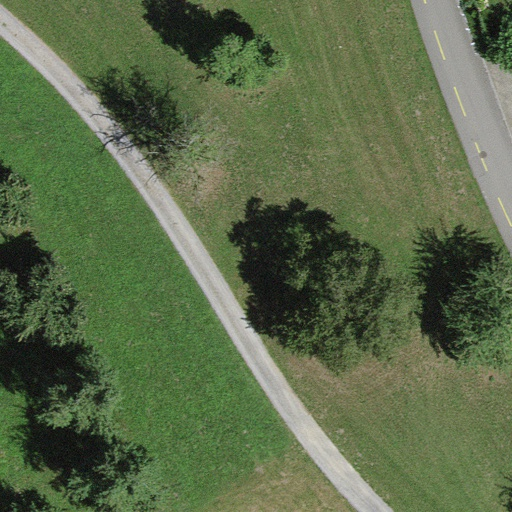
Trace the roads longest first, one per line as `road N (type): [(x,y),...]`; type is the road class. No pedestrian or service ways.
road 1 (track): [(0,24),(125,154),(271,387),(371,511)]
road 2 (unclassified): [(511,211),(434,0)]
